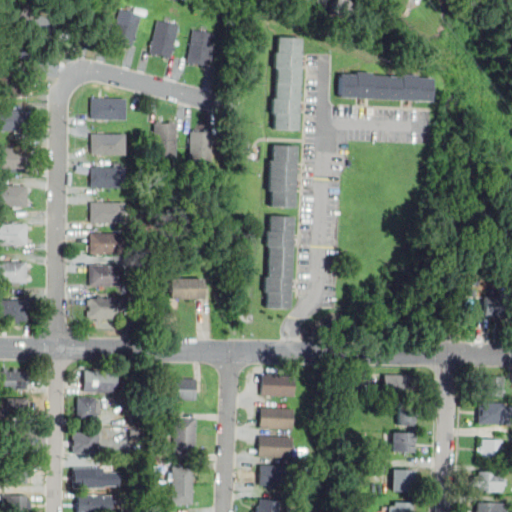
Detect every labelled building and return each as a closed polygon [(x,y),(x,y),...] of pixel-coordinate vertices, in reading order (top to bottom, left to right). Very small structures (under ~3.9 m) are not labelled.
[(337,0),(344,0),(353,3),(347,21),(332,16),(337,0)] [(21,20),(43,41),(56,27),(33,6),(21,20)] [(122,11),(142,17),(132,49),(112,43),(122,11)] [(317,14),(324,18),(321,25),(314,22),(317,14)] [(146,39),(154,42),(159,23),(180,28),(172,60),(151,54),(151,53),(143,51),(146,39)] [(195,31),(216,35),(210,68),(189,64),(195,31)] [(303,39),(299,133),(276,132),(276,117),(273,117),(274,99),(277,100),(278,70),(276,70),(276,53),(279,53),(280,38),(303,39)] [(374,77),(402,79),(402,76),(419,77),(419,79),(433,80),(432,103),(339,99),(340,76),(357,77),(357,74),(374,75),(374,77)] [(0,79),(29,79),(29,100),(0,100),(0,79)] [(93,101),(127,102),(127,122),(93,122),(93,101)] [(0,112),(29,113),(29,134),(0,133),(0,112)] [(157,125),(177,126),(177,160),(156,159),(157,125)] [(192,134),(212,134),(212,169),(192,168),(192,134)] [(93,138),(127,138),(126,158),(92,158),(93,138)] [(271,161),(274,161),(274,146),(296,147),(294,209),(272,208),(273,193),(270,193),(271,161)] [(0,151),(30,151),(29,172),(0,172),(0,151)] [(92,170),(126,170),(126,190),(92,190),(92,170)] [(0,189),(29,189),(29,210),(0,210),(0,189)] [(92,205),(126,205),(126,225),(92,225),(92,205)] [(270,232),(270,216),(293,217),(290,310),(267,310),(268,295),(265,295),(266,278),(268,278),(269,248),(267,248),(268,232),(270,232)] [(0,226),(29,227),(28,248),(0,247),(0,226)] [(91,236),(125,236),(125,257),(91,256),(91,236)] [(0,264),(28,265),(27,286),(0,285),(0,264)] [(91,268),(125,268),(125,289),(91,288),(91,268)] [(172,282),(205,282),(205,303),(171,302),(172,282)] [(485,298),(501,299),(501,295),(511,295),(511,317),(485,317),(485,298)] [(0,302),(27,302),(27,324),(0,324),(0,302)] [(91,302),(125,302),(124,322),(90,322),(91,302)] [(20,373),(30,373),(30,391),(0,390),(0,372),(7,373),(7,369),(11,369),(11,373),(16,373),(17,368),(21,368),(20,373)] [(114,374),(114,394),(81,394),(82,374),(114,374)] [(294,378),(293,396),(260,394),(261,376),(294,378)] [(416,377),(416,397),(382,397),(383,376),(416,377)] [(483,391),(478,390),(479,382),(483,382),(484,376),(503,377),(502,397),(483,396),(483,391)] [(195,381),(194,400),(161,399),(162,379),(195,381)] [(29,399),(29,416),(9,416),(9,406),(2,406),(2,399),(9,399),(10,399),(29,399)] [(93,413),(95,413),(95,419),(73,419),(74,399),(93,399),(93,413)] [(414,411),(417,411),(417,416),(413,416),(413,427),(396,426),(397,403),(414,403),(414,411)] [(509,404),(508,427),(476,425),(477,403),(509,404)] [(292,410),(291,429),(260,428),(261,409),(292,410)] [(192,419),(191,456),(173,456),(174,419),(192,419)] [(411,455),(389,454),(390,433),(414,435),(413,444),(412,444),(411,455)] [(94,435),(98,435),(98,452),(94,452),(94,455),(68,455),(68,434),(94,434),(94,435)] [(292,439),(291,459),(259,457),(260,437),(292,439)] [(0,438),(28,438),(28,452),(0,451),(0,438)] [(476,448),(479,448),(480,439),(502,441),(501,448),(505,448),(505,460),(501,460),(500,463),(479,461),(479,453),(476,453),(476,448)] [(4,484),(4,463),(32,464),(32,478),(30,478),(30,484),(4,484)] [(291,467),(290,489),(260,487),(261,466),(291,467)] [(188,504),(172,504),(173,468),(189,469),(188,504)] [(103,469),(103,489),(72,488),(73,471),(86,471),(86,469),(103,469)] [(411,471),(411,493),(389,493),(389,471),(411,471)] [(472,478),(476,478),(476,472),(502,473),(502,480),(506,480),(506,487),(502,487),(502,493),(475,493),(475,488),(472,488),(472,478)] [(3,511),(3,495),(29,496),(28,499),(31,499),(31,502),(34,502),(34,509),(31,509),(31,511),(3,511)] [(108,511),(76,511),(76,497),(108,498),(108,511)] [(254,511),(256,499),(280,501),(279,511),(254,511)] [(410,511),(384,511),(385,508),(391,508),(391,502),(411,503),(410,511)] [(505,511),(505,502),(477,502),(476,511),(505,511)]
